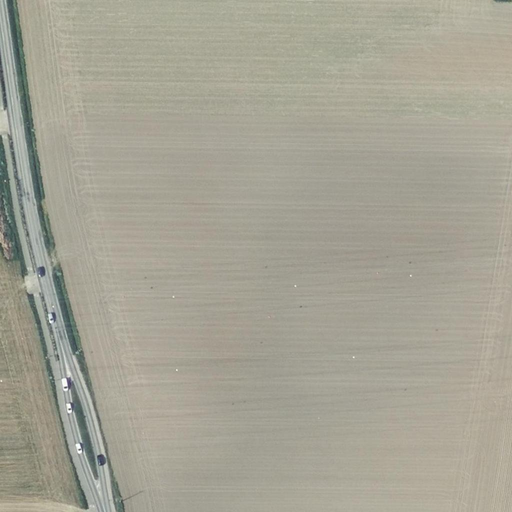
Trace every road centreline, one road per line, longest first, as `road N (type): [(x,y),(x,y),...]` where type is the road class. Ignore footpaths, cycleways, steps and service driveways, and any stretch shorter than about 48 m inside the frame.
road 1 (tertiary): [(0,13),(34,239),(60,341)]
road 2 (tertiary): [(106,511),(99,454),(60,341)]
road 3 (tertiary): [(60,341),(72,420),(103,511)]
